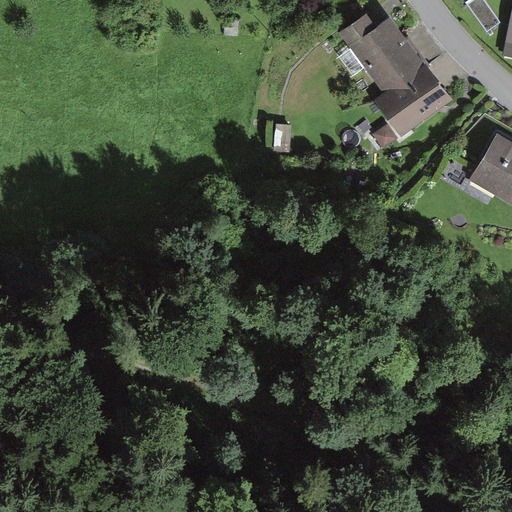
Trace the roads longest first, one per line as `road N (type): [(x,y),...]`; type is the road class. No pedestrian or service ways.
road 1 (track): [(0,340),(185,375),(457,511)]
road 2 (residential): [(428,0),(511,96)]
